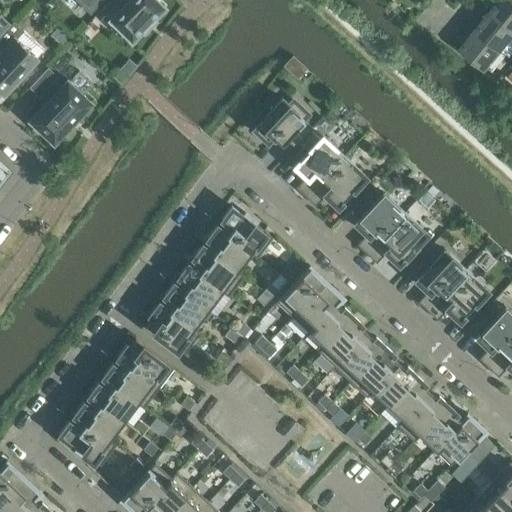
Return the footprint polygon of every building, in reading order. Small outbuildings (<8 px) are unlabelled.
[(77,0),(90,12),(101,0),(77,0)] [(163,7),(165,6),(163,5),(158,0),(127,0),(123,4),(119,0),(110,0),(95,16),(104,24),(109,19),(110,20),(111,20),(130,39),(131,40),(133,39),(132,39),(142,29),(143,30),(155,19),(153,17),(163,7)] [(511,0),(498,0),(490,10),(511,28),(511,0)] [(511,28),(490,10),(475,29),(500,50),(511,35),(511,28)] [(23,30),(13,21),(0,34),(0,44),(4,48),(0,51),(0,90),(4,95),(37,59),(15,39),(23,30)] [(57,26),(50,33),(61,44),(68,37),(57,26)] [(500,50),(475,29),(459,48),(485,69),(500,50)] [(129,59),(113,77),(118,81),(121,84),(137,66),(132,61),(129,59)] [(67,79),(65,80),(66,80),(60,86),(53,79),(56,76),(47,68),(30,86),(39,95),(41,93),(48,99),(31,118),(31,117),(29,119),(31,120),(52,140),(53,141),(55,140),(54,139),(66,127),(67,127),(77,115),(89,102),(89,103),(91,101),(89,100),(68,80),(67,79)] [(266,108),(255,120),(254,120),(257,123),(253,127),(267,140),(272,133),(282,142),(285,138),(294,147),(312,127),(303,119),(304,118),(308,114),(293,100),(289,104),(282,97),(269,110),(266,108)] [(344,155),(343,155),(322,135),(309,148),(307,145),(295,158),(298,161),(294,165),(303,173),(304,171),(307,174),(296,187),(305,196),(344,155)] [(344,155),(305,196),(315,205),(327,192),(330,196),(329,197),(337,205),(341,201),(344,204),(356,191),(353,189),(365,175),(344,155)] [(368,202),(356,215),(359,218),(355,222),(363,230),(365,228),(368,231),(356,244),(366,253),(404,212),(383,192),(370,205),(368,202)] [(216,226),(257,256),(272,237),(254,223),(255,221),(245,214),(244,215),(231,206),(221,218),(224,221),(220,227),(217,225),(216,226)] [(404,212),(366,253),(376,262),(388,249),(391,253),(390,254),(398,262),(402,258),(405,261),(417,248),(414,246),(426,232),(404,212)] [(257,256),(216,226),(207,238),(210,240),(205,246),(202,244),(202,245),(243,276),(243,275),(235,269),(249,251),(257,257),(257,256)] [(243,276),(202,245),(192,257),(195,259),(191,265),(188,263),(187,264),(228,295),(243,276)] [(428,259),(417,272),(420,275),(416,279),(424,287),(426,285),(429,288),(417,301),(427,310),(465,269),(444,249),(431,262),(428,259)] [(228,295),(187,264),(178,276),(181,278),(176,284),(173,282),(173,283),(214,314),(214,313),(206,308),(220,290),(228,295)] [(309,265),(283,294),(276,301),(292,316),(299,309),(326,281),(309,265)] [(279,273),(287,280),(294,273),(286,266),(279,273)] [(452,310),(451,311),(450,311),(459,319),(463,315),(466,318),(478,305),(475,303),(487,289),(465,269),(427,310),(437,319),(449,306),(452,310)] [(326,281),(299,309),(292,316),(308,331),(342,295),(326,281)] [(214,314),(173,283),(163,295),(166,297),(162,303),(159,301),(158,302),(199,333),(200,332),(192,326),(201,315),(208,321),(214,314)] [(270,283),(263,291),(271,297),(278,290),(270,283)] [(271,297),(263,291),(256,298),(263,305),(271,297)] [(336,303),(336,302),(342,296),(342,295),(308,331),(309,331),(310,330),(324,344),(318,351),(319,352),(353,315),(344,307),(342,309),(336,303)] [(199,333),(158,302),(149,314),(152,316),(146,324),(184,353),(199,333)] [(511,341),(511,312),(505,306),(492,319),(489,316),(478,329),(481,331),(477,336),(485,344),(487,342),(490,345),(478,358),(488,367),(511,341)] [(367,331),(360,325),(361,323),(353,315),(319,352),(334,366),(341,359),(367,331)] [(241,322),(235,330),(243,336),(250,328),(241,322)] [(243,336),(235,330),(229,339),(237,345),(243,336)] [(367,331),(341,359),(334,366),(350,381),(384,345),(376,336),(374,338),(367,331)] [(254,342),(262,349),(269,342),(261,335),(254,342)] [(117,356),(158,387),(173,367),(135,338),(129,346),(127,344),(117,356)] [(511,365),(511,367),(511,368),(511,341),(488,367),(498,376),(510,363),(511,365)] [(269,342),(262,349),(269,356),(276,349),(269,342)] [(398,361),(391,354),(393,353),(384,345),(350,381),(366,396),(372,389),(398,361)] [(215,358),(223,364),(229,355),(221,349),(215,358)] [(103,375),(144,406),(158,387),(117,356),(117,357),(120,359),(115,365),(112,363),(103,375)] [(398,361),(372,389),(366,396),(373,389),(388,404),(416,374),(407,366),(405,368),(398,361)] [(286,371),(293,379),(300,371),(293,364),(286,371)] [(300,371),(293,379),(301,386),(308,378),(300,371)] [(424,382),(416,374),(388,404),(403,418),(397,425),(404,418),(430,391),(423,384),(424,382)] [(98,382),(88,394),(122,420),(136,401),(143,407),(144,406),(103,375),(102,376),(105,378),(100,384),(98,382)] [(430,391),(404,418),(397,425),(413,440),(448,404),(439,395),(437,397),(430,391)] [(74,414),(115,445),(115,444),(108,438),(122,420),(88,394),(88,395),(91,397),(86,404),(83,401),(74,414)] [(317,401),(325,408),(332,401),(324,394),(317,401)] [(180,404),(188,410),(194,401),(186,395),(180,404)] [(332,401),(325,408),(333,415),(339,408),(332,401)] [(434,448),(435,449),(468,413),(467,413),(461,419),(454,413),(456,412),(448,404),(413,440),(414,441),(420,434),(435,447),(434,448)] [(484,429),(468,413),(435,449),(451,464),(484,429)] [(115,445),(74,414),(73,414),(76,416),(71,423),(69,421),(59,433),(72,443),(71,445),(80,452),(81,450),(100,464),(115,445)] [(175,417),(169,425),(177,431),(183,423),(175,417)] [(349,430),(356,438),(363,430),(356,423),(349,430)] [(177,431),(169,425),(162,433),(171,439),(177,431)] [(363,430),(356,438),(364,445),(371,437),(363,430)] [(190,442),(198,449),(205,442),(197,434),(190,442)] [(143,449),(151,455),(157,447),(149,441),(143,449)] [(205,442),(198,449),(205,456),(212,449),(205,442)] [(474,448),(467,456),(474,463),(481,455),(474,448)] [(380,460),(388,467),(395,460),(387,452),(380,460)] [(474,463),(467,456),(460,463),(467,470),(474,463)] [(129,466),(136,473),(143,465),(136,458),(129,466)] [(0,500),(23,475),(7,460),(0,467),(0,500)] [(395,460),(388,467),(396,474),(403,467),(395,460)] [(511,463),(509,461),(492,479),(511,497),(511,463)] [(121,498),(136,511),(138,511),(177,472),(176,471),(170,477),(155,462),(121,498)] [(222,471),(229,478),(236,471),(229,464),(222,471)] [(236,471),(229,478),(237,486),(244,478),(236,471)] [(168,511),(192,486),(177,472),(138,511),(140,511),(145,507),(150,511),(168,511)] [(18,511),(39,490),(23,475),(0,500),(0,511),(18,511)] [(437,479),(430,487),(437,494),(444,486),(437,479)] [(476,496),(476,497),(492,511),(511,511),(511,497),(492,479),(492,480),(499,487),(483,503),(476,496)] [(420,497),(423,494),(427,490),(419,482),(413,490),(420,497)] [(197,511),(208,501),(192,486),(168,511),(197,511)] [(430,487),(427,490),(423,494),(430,501),(437,494),(430,487)] [(18,511),(48,511),(50,510),(41,502),(40,504),(33,498),(40,491),(39,490),(18,511)] [(253,501),(261,508),(268,501),(260,493),(253,501)] [(492,511),(476,497),(461,511),(492,511)] [(219,511),(208,501),(197,511),(219,511)] [(268,501),(261,508),(265,511),(271,511),(275,508),(268,501)]
